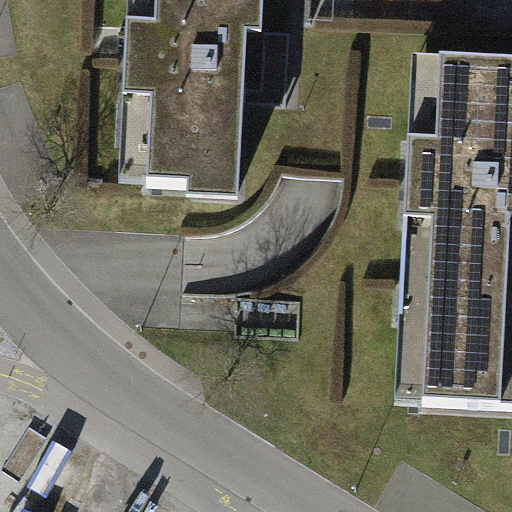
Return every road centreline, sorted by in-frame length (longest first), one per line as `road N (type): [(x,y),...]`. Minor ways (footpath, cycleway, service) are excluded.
road 1 (unclassified): [(320,511),(99,371)]
road 2 (unclassified): [(0,275),(99,371)]
